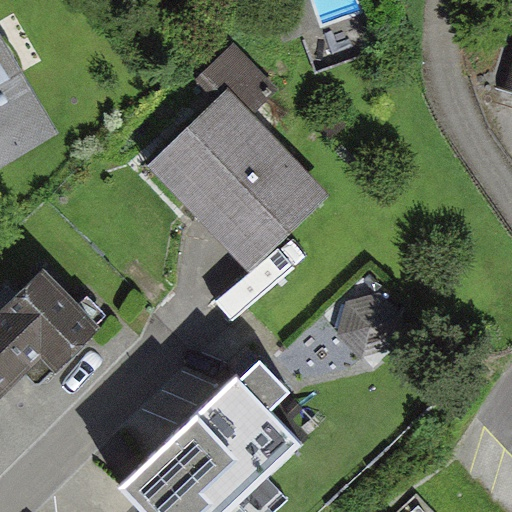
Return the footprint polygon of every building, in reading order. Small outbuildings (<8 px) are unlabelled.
[(0,174),(68,133),(0,23),(0,174)] [(511,36),(497,87),(511,91),(511,36)] [(233,93),(157,165),(259,274),(342,197),(260,109),(283,87),(243,45),(214,73),(233,93)] [(54,271),(0,318),(0,408),(8,418),(107,331),(54,271)] [(120,465),(164,511),(209,511),(303,425),(237,355),(120,465)]
